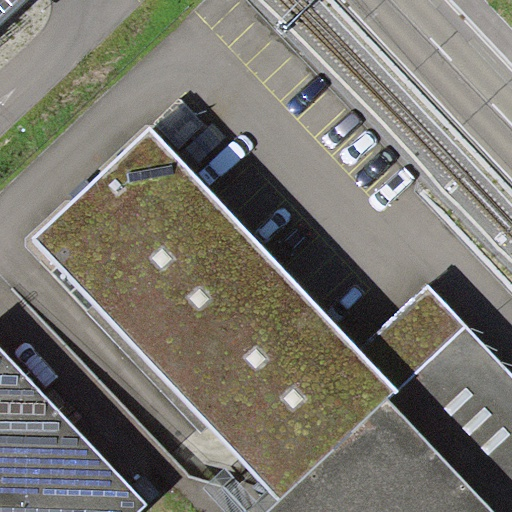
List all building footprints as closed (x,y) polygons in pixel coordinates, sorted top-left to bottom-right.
[(0,0),(0,9),(9,0),(0,0)] [(357,354),(140,127),(21,243),(277,507),(385,406),(398,397),(357,354)] [(511,511),(511,387),(424,292),(357,354),(398,397),(385,406),(484,511),(511,511)] [(0,511),(134,511),(0,366),(0,511)] [(484,511),(385,406),(277,507),(272,511),(484,511)]
